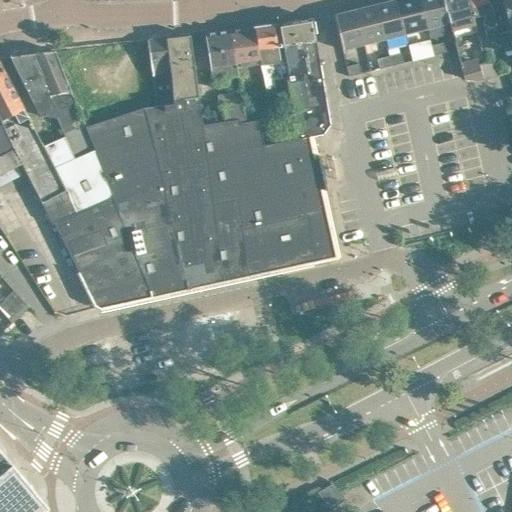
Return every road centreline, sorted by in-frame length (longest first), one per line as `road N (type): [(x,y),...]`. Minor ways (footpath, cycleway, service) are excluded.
road 1 (residential): [(0,379),(72,334),(378,259),(418,272),(448,321)]
road 2 (secondary): [(187,488),(511,335)]
road 3 (secondary): [(448,321),(175,459)]
road 4 (residential): [(62,11),(121,16),(293,0)]
